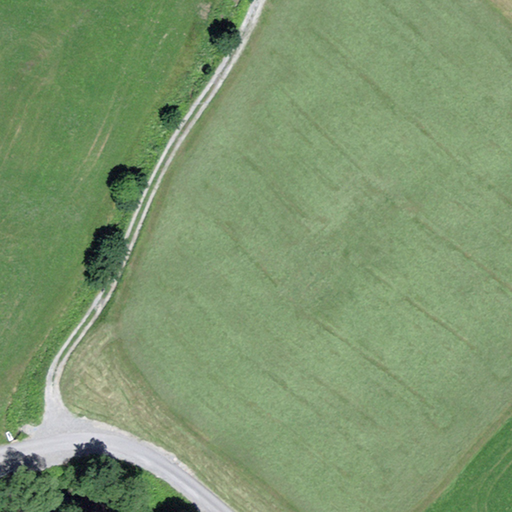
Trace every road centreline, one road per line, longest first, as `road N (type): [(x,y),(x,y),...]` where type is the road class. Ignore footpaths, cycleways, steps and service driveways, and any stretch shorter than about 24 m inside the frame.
road 1 (track): [(257,0),(54,377),(60,442)]
road 2 (unclassified): [(0,456),(60,442),(110,442),(153,459),(222,511)]
